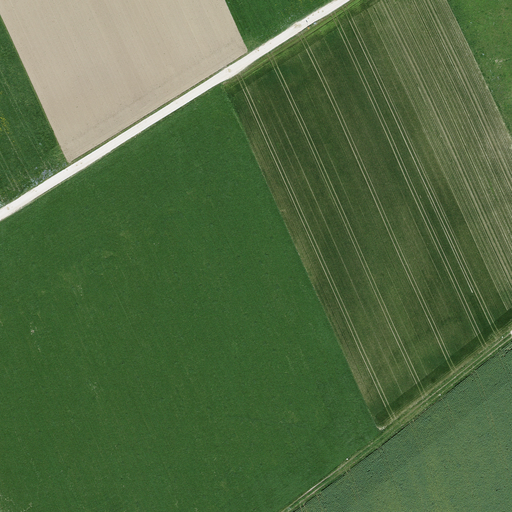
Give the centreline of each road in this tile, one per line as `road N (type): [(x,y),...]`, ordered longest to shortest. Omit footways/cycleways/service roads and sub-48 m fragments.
road 1 (track): [(0,212),(342,0)]
road 2 (track): [(288,511),(511,337)]
